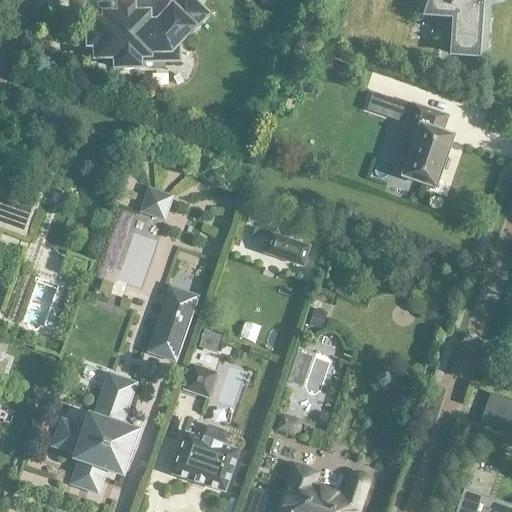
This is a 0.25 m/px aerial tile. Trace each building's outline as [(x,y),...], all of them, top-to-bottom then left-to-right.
[(104,15),(104,21),(96,22),(96,23),(104,23),(105,33),(95,34),(95,46),(90,46),(90,45),(88,46),(88,48),(90,48),(90,47),(91,56),(91,59),(92,62),(95,64),(98,64),(115,64),(115,69),(120,69),(123,70),(126,71),(129,71),(132,70),(135,69),(139,69),(139,59),(149,58),(149,54),(165,54),(165,48),(176,48),(207,15),(199,8),(199,5),(197,2),(194,1),(190,0),(176,0),(159,18),(161,20),(157,24),(148,24),(148,14),(145,14),(143,13),(140,12),(137,13),(134,15),(133,15),(133,14),(131,14),(131,16),(131,20),(121,20),(121,16),(121,14),(119,14),(119,15),(118,15),(115,13),(112,13),(109,14),(107,15),(104,15)] [(429,0),(424,16),(452,18),(449,54),(479,56),(483,5),(479,5),(479,0),(429,0)] [(342,62),(338,73),(349,78),(353,66),(342,62)] [(414,144),(412,144),(410,143),(405,143),(402,147),(400,151),(401,155),(404,159),(408,160),(403,176),(402,178),(404,179),(433,189),(435,190),(436,188),(442,170),(446,158),(452,139),(452,140),(453,137),(451,137),(442,134),(446,119),(447,119),(447,117),(445,117),(414,106),(412,105),(411,107),(412,107),(405,126),(404,128),(406,129),(418,132),(414,144)] [(271,235),(265,254),(303,267),(309,248),(271,235)] [(197,298),(170,289),(148,353),(175,362),(197,298)] [(316,311),(311,326),(321,330),(327,314),(316,311)] [(205,333),(200,348),(214,353),(220,338),(208,334),(205,333)] [(299,355),(290,383),(303,388),(312,359),(300,355),(299,355)] [(217,375),(192,366),(184,391),(208,399),(217,375)] [(128,401),(105,393),(96,420),(90,418),(86,431),(67,424),(59,447),(78,454),(76,459),(81,461),(74,484),(96,492),(104,469),(111,471),(112,469),(119,471),(118,474),(121,475),(135,433),(118,427),(128,401)] [(511,400),(491,393),(484,412),(511,421),(511,400)] [(283,417),(278,431),(294,436),(298,433),(300,427),(298,421),(284,417),(283,417)] [(226,433),(208,427),(204,440),(186,434),(172,476),(225,494),(239,452),(221,446),(226,433)] [(274,441),(269,455),(275,458),(277,454),(278,454),(281,448),(279,447),(280,444),(275,442),(274,441)] [(363,479),(364,480),(365,481),(365,482),(365,483),(366,484),(366,485),(365,487),(364,489),(349,484),(350,482),(349,482),(344,497),(313,486),(316,475),(312,474),(310,470),(303,468),(299,469),(295,468),(279,511),(357,511),(366,488),(367,486),(367,484),(367,482),(366,481),(365,480),(365,478),(364,478),(363,477),(360,476),(359,475),(357,475),(355,476),(353,476),(352,478),(352,479),(354,478),(355,477),(357,477),(359,477),(360,477),(362,478),(363,479)] [(511,511),(511,508),(467,493),(467,492),(466,492),(458,511),(511,511)]
